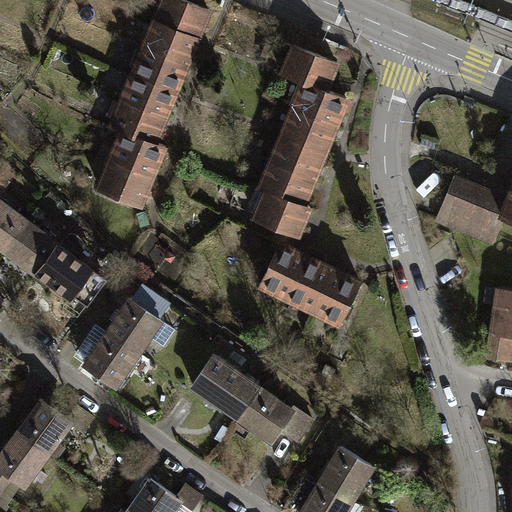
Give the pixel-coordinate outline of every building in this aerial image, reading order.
[(118,129),(94,187),(135,204),(159,145),(149,141),(204,8),(185,0),(158,0),(107,124),(118,129)] [(299,80),(321,88),(332,60),(290,44),(278,72),(299,80)] [(321,88),(299,80),(288,106),(332,123),(342,96),(321,88)] [(332,123),(288,106),(277,133),(321,150),(332,123)] [(321,150),(277,133),(267,159),(310,176),(321,150)] [(310,176),(267,159),(256,186),(262,188),(299,203),(310,176)] [(489,241),(500,215),(498,214),(504,198),(451,177),(434,219),(489,241)] [(498,214),(500,215),(511,219),(511,178),(504,198),(498,214)] [(262,188),(251,217),(293,232),(304,204),(299,203),(262,188)] [(87,264),(0,203),(0,257),(62,300),(87,264)] [(302,254),(275,242),(256,283),(283,295),(302,254)] [(329,267),(302,254),(283,295),(309,308),(329,267)] [(356,280),(329,267),(309,308),(336,321),(356,280)] [(134,298),(163,319),(174,304),(145,283),(134,298)] [(491,303),(485,354),(500,356),(503,333),(511,334),(511,289),(498,288),(496,304),(491,303)] [(117,297),(79,357),(127,387),(166,328),(117,297)] [(215,359),(192,399),(269,443),(292,403),(215,359)] [(37,399),(0,452),(0,481),(26,499),(76,424),(37,399)] [(301,441),(315,420),(302,411),(287,432),(301,441)] [(337,446),(298,511),(347,511),(374,467),(337,446)] [(146,471),(118,511),(176,511),(186,498),(146,471)]
